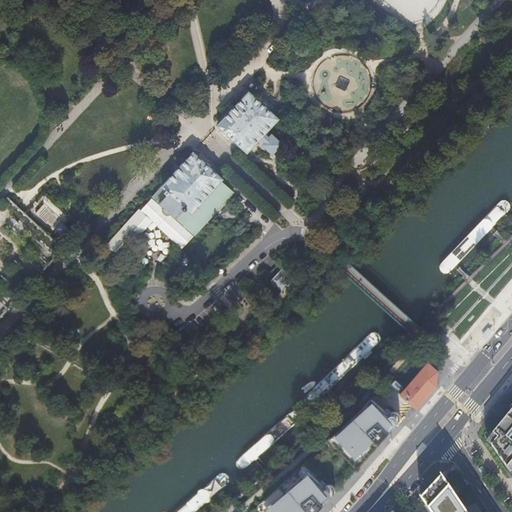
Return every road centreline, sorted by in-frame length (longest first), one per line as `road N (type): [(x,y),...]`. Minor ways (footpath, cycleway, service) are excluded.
road 1 (track): [(348,172),(322,206),(293,285),(70,480)]
road 2 (track): [(191,128),(0,333)]
road 3 (track): [(0,195),(178,0)]
road 4 (track): [(71,258),(101,285),(131,357),(102,401),(70,480)]
road 5 (primary): [(511,324),(356,511)]
road 6 (track): [(499,0),(369,147)]
road 7 (track): [(53,0),(191,128)]
road 8 (track): [(282,1),(268,47),(191,128)]
road 9 (track): [(300,234),(285,211),(191,128)]
